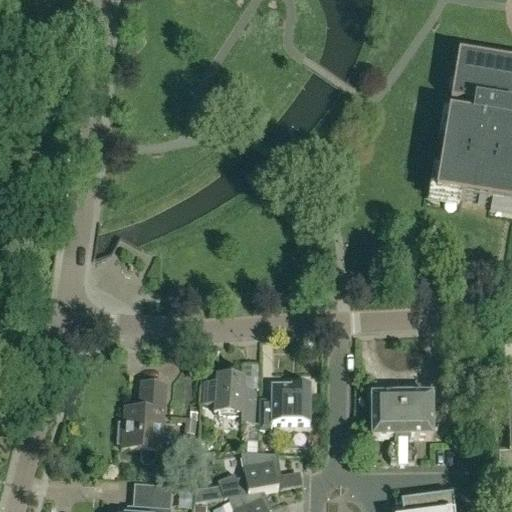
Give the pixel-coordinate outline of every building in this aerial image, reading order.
[(511,68),(497,66),(497,71),(484,68),(484,64),(457,59),(450,106),(473,110),(471,123),(447,119),(433,200),(511,212),(511,129),(511,127),(511,68)] [(254,427),(256,396),(243,395),(244,381),(216,379),(215,386),(203,385),(201,407),(214,408),(213,416),(240,418),(240,426),(254,427)] [(366,379),(366,400),(383,401),(383,379),(366,379)] [(122,426),(117,426),(115,448),(120,448),(119,452),(140,454),(139,462),(142,466),(151,467),(155,464),(155,455),(160,456),(166,390),(140,388),(138,413),(123,412),(122,426)] [(309,428),(310,389),(292,389),(292,390),(272,390),(272,403),(260,403),(259,433),(275,434),(275,427),(309,428)] [(371,442),(401,442),(400,401),(370,401),(371,442)] [(400,401),(401,442),(431,442),(430,401),(400,401)] [(511,411),(509,412),(509,411),(508,411),(508,413),(510,455),(498,456),(499,499),(511,498),(511,411)] [(196,424),(197,424),(198,415),(190,414),(189,423),(185,422),(183,436),(186,436),(185,447),(193,448),(196,424)] [(463,435),(463,450),(473,450),(473,435),(463,435)] [(244,444),(243,457),(256,458),(256,445),(244,444)] [(413,447),(389,447),(389,467),(413,467),(413,447)] [(223,503),(227,502),(263,496),(277,494),(274,473),(278,472),(276,459),(256,458),(243,457),(240,457),(244,485),(237,486),(234,479),(216,486),(219,491),(223,503)] [(130,511),(168,511),(170,490),(133,487),(132,510),(131,510),(130,511)] [(223,503),(219,491),(211,492),(209,496),(210,505),(223,503)] [(264,511),(263,509),(268,507),(263,496),(227,502),(230,511),(264,511)] [(452,511),(451,498),(400,505),(400,511),(452,511)]
